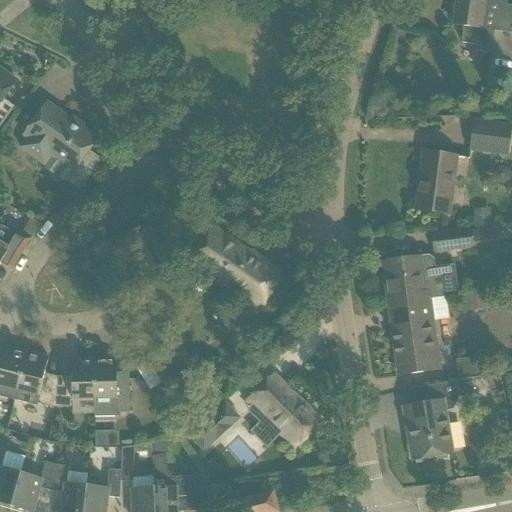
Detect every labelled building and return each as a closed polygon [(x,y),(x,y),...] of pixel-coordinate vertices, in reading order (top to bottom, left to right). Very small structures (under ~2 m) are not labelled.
[(511,13),(505,13),(506,0),(454,0),(451,26),(463,27),(461,43),(476,45),(475,52),(490,54),(493,31),(511,33),(511,13)] [(16,81),(0,69),(0,126),(14,107),(13,106),(13,107),(3,100),(16,81)] [(47,104),(24,136),(27,139),(20,148),(45,166),(51,156),(73,172),(67,180),(66,180),(66,181),(80,191),(102,161),(89,151),(97,139),(47,104)] [(511,124),(474,120),(470,151),(509,156),(511,134),(511,124)] [(456,158),(441,156),(422,154),(418,184),(420,184),(419,194),(417,194),(415,211),(448,216),(456,158)] [(490,229),(489,210),(473,210),(474,230),(490,229)] [(0,226),(0,265),(10,271),(11,272),(11,271),(20,254),(31,240),(17,232),(16,235),(0,226)] [(186,262),(203,274),(206,270),(219,279),(216,283),(255,310),(280,275),(250,253),(249,255),(211,228),(186,262)] [(431,236),(433,253),(471,248),(471,246),(469,235),(469,231),(431,236)] [(495,231),(469,235),(471,246),(496,243),(495,231)] [(433,260),(428,258),(383,264),(388,300),(409,297),(410,303),(429,300),(445,298),(440,269),(435,270),(433,260)] [(486,292),(463,295),(465,307),(465,313),(489,310),(488,304),(486,292)] [(399,377),(439,371),(429,300),(410,303),(409,297),(388,300),(399,377)] [(0,397),(15,401),(26,353),(5,347),(0,365),(0,397)] [(26,353),(15,401),(36,406),(37,404),(55,409),(57,382),(43,378),(48,358),(26,353)] [(94,400),(94,360),(71,361),(72,382),(57,382),(55,409),(73,409),(73,401),(94,400)] [(116,360),(94,360),(94,400),(95,417),(119,416),(119,413),(130,413),(130,407),(129,400),(129,380),(117,381),(116,360)] [(136,369),(150,390),(162,383),(148,362),(136,369)] [(467,362),(456,363),(459,381),(484,376),(482,364),(471,366),(467,362)] [(273,376),(247,402),(296,450),(321,424),(273,376)] [(458,382),(455,382),(457,398),(458,398),(473,395),(470,379),(458,382)] [(414,406),(403,408),(413,461),(435,458),(435,461),(447,459),(447,456),(452,455),(443,401),(414,406)] [(202,423),(189,435),(202,450),(215,438),(202,423)] [(97,431),(97,444),(119,443),(119,430),(97,431)] [(152,444),(134,448),(134,454),(147,451),(147,458),(153,458),(153,456),(152,444)] [(133,462),(134,454),(134,448),(121,449),(121,471),(120,482),(132,482),(133,482),(133,481),(133,462)] [(0,504),(11,507),(21,474),(1,468),(6,452),(0,450),(0,504)] [(32,511),(39,488),(51,492),(56,466),(45,463),(40,479),(21,474),(11,507),(27,511),(32,511)] [(83,511),(87,486),(66,484),(68,467),(56,466),(51,492),(64,493),(61,511),(83,511)] [(120,482),(121,471),(108,471),(107,485),(108,485),(108,489),(87,486),(83,511),(105,511),(107,498),(120,499),(120,482)] [(202,511),(202,491),(201,477),(163,479),(164,489),(154,489),(154,511),(176,511),(176,505),(187,505),(187,511),(202,511)] [(154,511),(154,489),(132,490),(133,511),(154,511)] [(235,503),(237,511),(277,511),(273,494),(235,503)]
